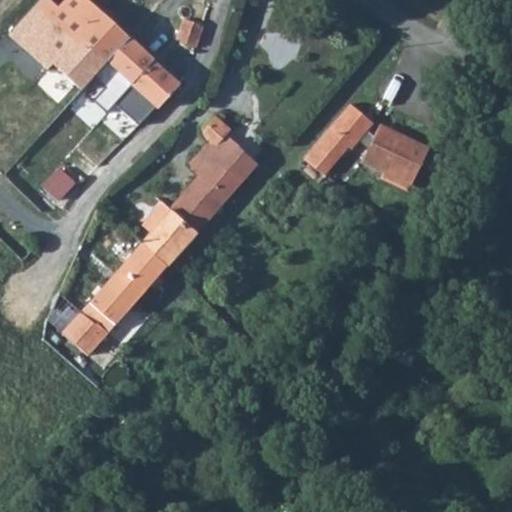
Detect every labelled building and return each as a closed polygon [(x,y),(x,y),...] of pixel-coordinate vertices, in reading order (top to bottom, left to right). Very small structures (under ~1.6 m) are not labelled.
[(58,0),(37,0),(5,34),(43,67),(50,62),(80,89),(100,67),(126,37),(85,0),(62,0),(61,2),(58,0)] [(175,39),(193,45),(200,26),(182,19),(175,39)] [(126,37),(100,67),(104,69),(108,64),(129,84),(151,59),(126,37)] [(151,59),(129,84),(155,107),(179,84),(151,59)] [(349,103),(302,156),(324,174),(348,146),(351,148),(358,140),(367,147),(361,160),(382,170),(400,134),(378,124),(372,136),(366,130),(372,124),(349,103)] [(213,115),(199,130),(209,141),(213,144),(228,128),(213,115)] [(209,141),(189,162),(199,172),(228,140),(234,135),(228,128),(213,144),(209,141)] [(400,133),(400,134),(382,170),(379,177),(405,190),(426,146),(400,133)] [(199,172),(139,241),(165,264),(254,164),(228,140),(199,172)] [(139,241),(89,299),(115,323),(165,264),(139,241)] [(89,299),(79,311),(104,335),(115,323),(89,299)] [(104,335),(79,311),(62,331),(87,355),(104,335)]
